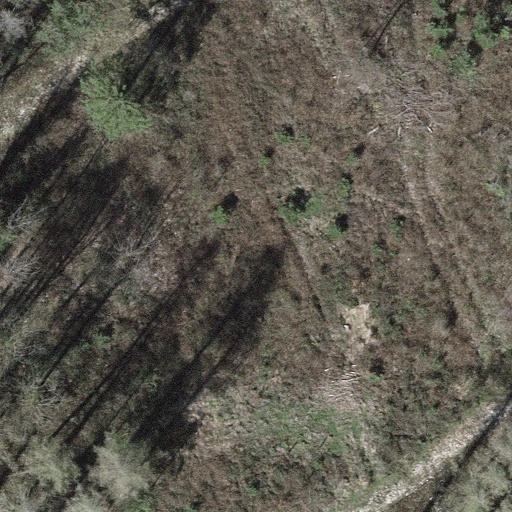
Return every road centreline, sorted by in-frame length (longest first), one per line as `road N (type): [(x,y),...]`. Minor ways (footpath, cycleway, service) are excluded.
road 1 (track): [(0,148),(192,0)]
road 2 (track): [(374,511),(511,407)]
